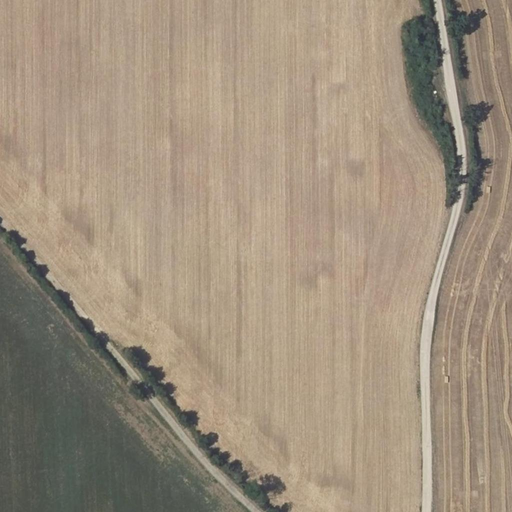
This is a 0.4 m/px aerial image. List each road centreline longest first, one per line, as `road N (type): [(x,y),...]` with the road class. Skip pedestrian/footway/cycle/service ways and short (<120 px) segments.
road 1 (unclassified): [(426,511),(428,317),(462,162),(434,0)]
road 2 (track): [(253,511),(0,220)]
